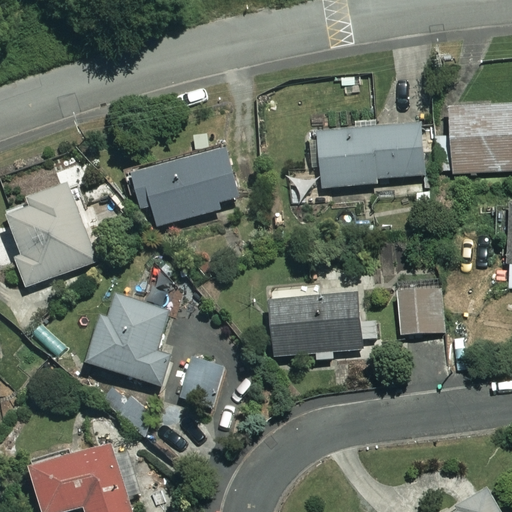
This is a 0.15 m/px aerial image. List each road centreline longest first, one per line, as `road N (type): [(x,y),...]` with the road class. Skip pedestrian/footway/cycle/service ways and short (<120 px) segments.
road 1 (residential): [(0,115),(229,44),(498,0)]
road 2 (residential): [(251,511),(286,455),(320,431),(511,409)]
